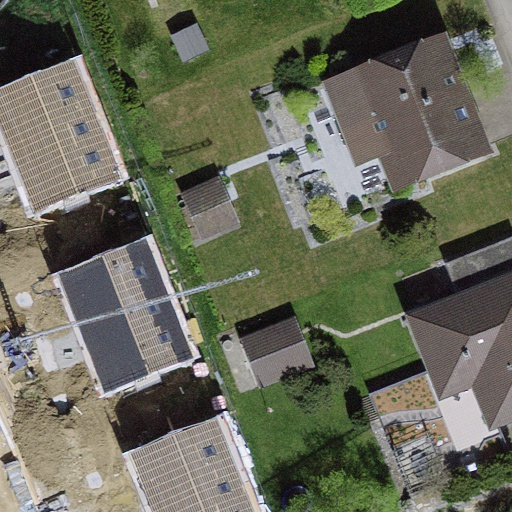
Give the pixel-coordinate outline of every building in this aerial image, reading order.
[(357,155),(384,144),(399,181),(479,150),(438,48),(332,91),(357,155)] [(71,72),(0,100),(0,110),(17,153),(0,159),(0,182),(25,172),(38,207),(112,178),(71,72)] [(212,187),(184,199),(200,236),(229,223),(212,187)] [(511,237),(445,264),(456,292),(511,269),(511,237)] [(141,252),(67,281),(88,332),(41,351),(49,370),(95,352),(109,387),(183,357),(141,252)] [(493,423),(511,415),(511,282),(416,321),(437,375),(469,363),(493,423)] [(300,365),(285,328),(248,342),(262,380),(300,365)] [(245,511),(212,431),(138,460),(159,511),(245,511)]
